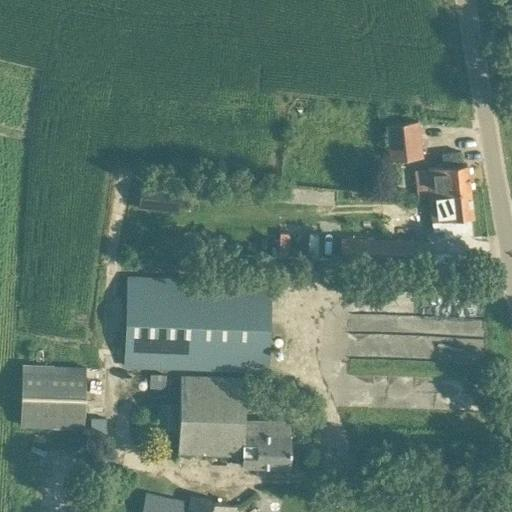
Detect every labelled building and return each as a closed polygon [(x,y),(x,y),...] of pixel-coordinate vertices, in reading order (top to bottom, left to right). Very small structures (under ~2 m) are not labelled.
[(384,125),(389,161),(421,156),(416,121),(384,125)] [(426,169),(429,193),(470,189),(467,164),(462,164),(460,152),(440,154),(442,167),(426,169)] [(148,205),(148,208),(179,210),(181,181),(150,179),(148,205)] [(470,189),(429,193),(432,221),(433,229),(444,228),(445,235),(471,233),(469,216),(473,216),(470,189)] [(213,231),(212,253),(227,254),(227,230),(213,231)] [(429,243),(343,237),(342,260),(428,263),(429,243)] [(124,366),(247,370),(267,371),(270,283),(127,278),(124,366)] [(22,365),(20,427),(84,429),(86,367),(22,365)] [(239,466),(269,467),(289,468),(291,434),(290,433),(290,421),(244,420),(245,378),(178,375),(175,453),(239,455),(239,466)] [(104,430),(105,418),(91,418),(90,430),(92,432),(92,437),(106,438),(107,433),(104,430)] [(144,492),(139,511),(183,511),(187,500),(144,492)] [(189,495),(185,511),(232,511),(234,505),(189,495)]
